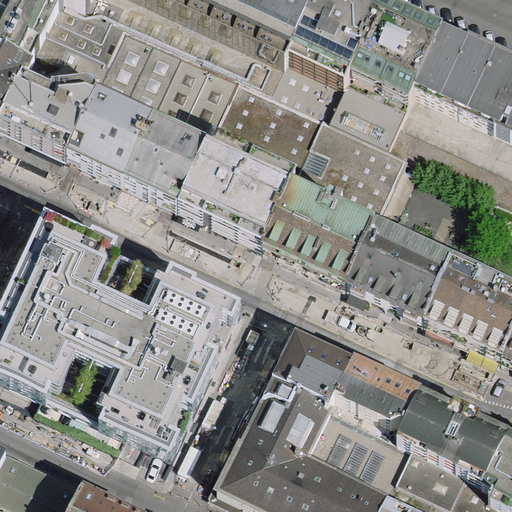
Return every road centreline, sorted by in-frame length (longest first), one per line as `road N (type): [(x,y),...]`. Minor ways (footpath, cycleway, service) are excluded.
road 1 (residential): [(36,191),(282,306)]
road 2 (residential): [(282,306),(511,413)]
road 3 (residential): [(282,306),(178,511)]
road 4 (residential): [(165,511),(0,434)]
